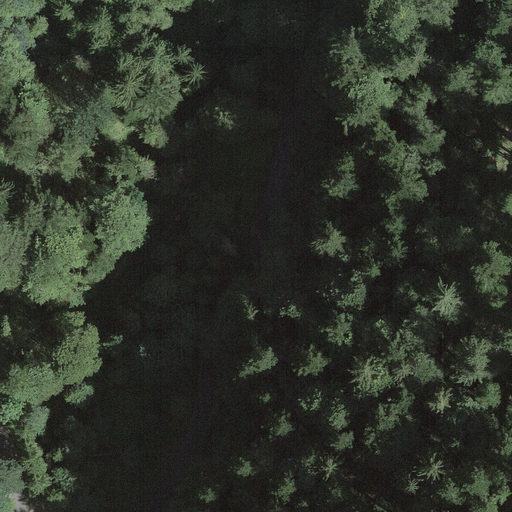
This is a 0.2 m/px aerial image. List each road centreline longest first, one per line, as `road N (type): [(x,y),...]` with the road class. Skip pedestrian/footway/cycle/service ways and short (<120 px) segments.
road 1 (unclassified): [(329,0),(226,310),(191,445),(154,511)]
road 2 (track): [(367,511),(446,369),(511,136)]
